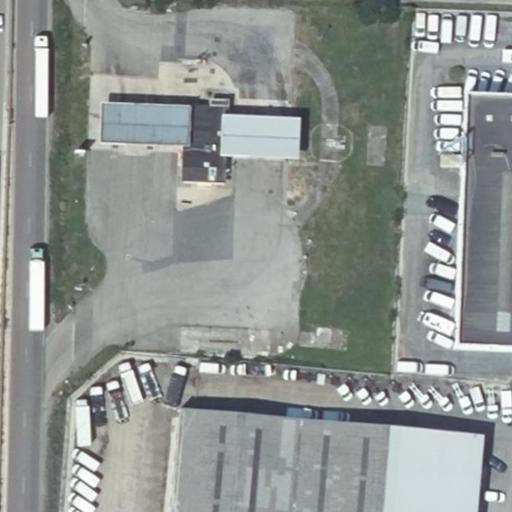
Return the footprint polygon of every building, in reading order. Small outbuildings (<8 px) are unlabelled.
[(511,351),(511,97),(464,96),(454,349),(511,351)] [(205,107),(183,106),(182,147),(181,169),(222,170),(223,147),(224,107),(224,101),(205,101),(205,107)] [(134,145),(182,147),(183,106),(135,105),(97,103),(95,144),(134,145)] [(224,107),(223,147),(258,148),(295,150),(297,110),(259,108),(224,107)] [(472,511),(480,432),(178,406),(168,511),(472,511)]
